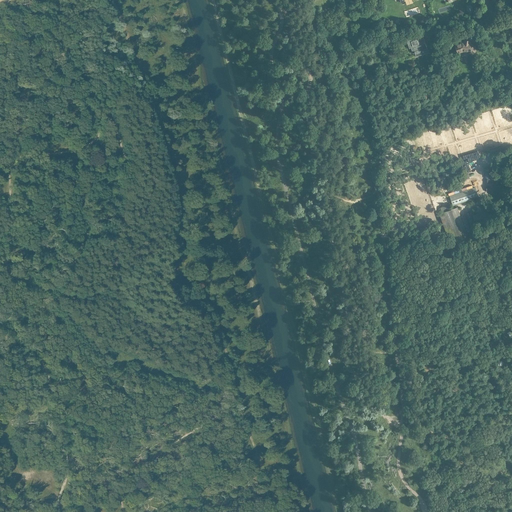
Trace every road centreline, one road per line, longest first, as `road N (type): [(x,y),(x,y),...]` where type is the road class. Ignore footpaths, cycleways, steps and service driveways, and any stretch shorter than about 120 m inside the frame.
road 1 (track): [(113,0),(165,165),(181,262),(216,318),(261,464),(267,511)]
road 2 (track): [(369,511),(276,151),(281,91),(270,53),(281,17),(271,0)]
road 3 (unknown): [(290,0),(351,344),(362,360),(396,349),(395,342)]
road 4 (track): [(59,511),(64,434),(34,341),(3,298),(6,263)]
road 5 (unknown): [(396,349),(397,467),(424,511)]
